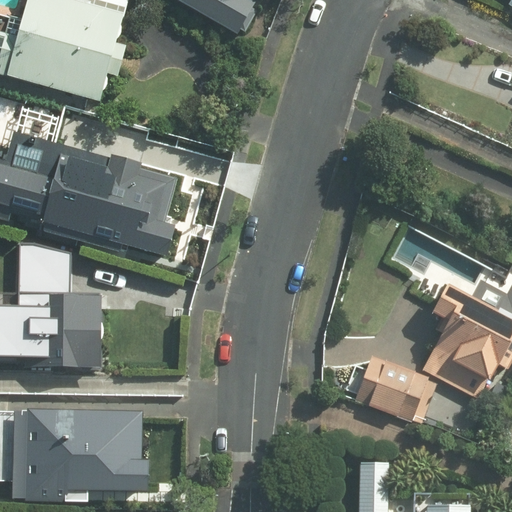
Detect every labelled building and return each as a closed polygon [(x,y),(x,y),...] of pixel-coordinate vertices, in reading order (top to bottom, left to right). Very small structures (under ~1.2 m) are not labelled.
[(25,0),(17,30),(0,25),(0,72),(100,101),(129,2),(120,0),(25,0)] [(190,0),(241,28),(256,0),(190,0)] [(179,176),(69,142),(46,217),(169,254),(178,221),(166,217),(179,176)] [(0,302),(0,355),(98,358),(100,290),(74,289),(76,249),(38,237),(21,237),(19,303),(0,302)] [(474,292),(448,283),(431,311),(449,319),(423,369),(374,353),(357,396),(422,419),(442,374),(479,392),(500,359),(510,363),(511,360),(511,282),(507,288),(483,277),(474,292)] [(152,404),(8,407),(9,502),(153,500),(152,404)] [(469,511),(469,495),(412,495),(411,511),(389,511),(390,466),(358,466),(357,511),(469,511)]
